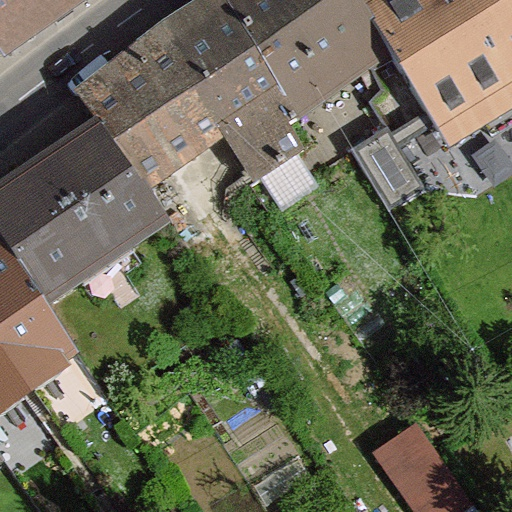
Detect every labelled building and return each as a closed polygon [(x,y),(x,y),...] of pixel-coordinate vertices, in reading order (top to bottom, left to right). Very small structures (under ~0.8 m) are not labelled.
[(0,0),(0,64),(94,0),(0,0)] [(277,0),(99,115),(146,188),(228,139),(251,174),(312,143),(297,112),(392,47),(369,0),(277,0)] [(511,0),(369,0),(392,47),(432,137),(511,87),(511,0)] [(0,213),(25,260),(39,284),(162,212),(146,188),(99,115),(89,99),(0,170),(0,213)] [(0,275),(0,390),(74,343),(39,284),(25,260),(0,275)] [(427,511),(484,511),(427,421),(386,447),(427,511)] [(0,474),(15,463),(0,444),(0,474)]
